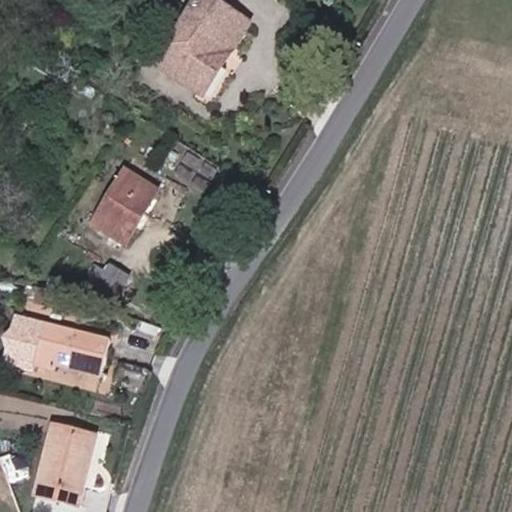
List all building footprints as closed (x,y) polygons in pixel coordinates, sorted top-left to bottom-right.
[(198,90),(213,63),(225,69),(252,23),(209,0),(203,0),(166,72),(198,90)] [(209,96),(225,69),(213,63),(198,90),(209,96)] [(157,187),(124,168),(94,222),(126,239),(157,187)] [(90,294),(109,304),(129,273),(108,262),(90,294)] [(13,318),(9,336),(13,344),(10,357),(3,360),(0,367),(0,374),(28,381),(30,374),(54,379),(56,370),(99,379),(109,338),(13,318)] [(10,357),(13,344),(9,336),(0,341),(0,352),(3,360),(10,357)] [(51,427),(36,496),(75,505),(92,437),(51,427)]
